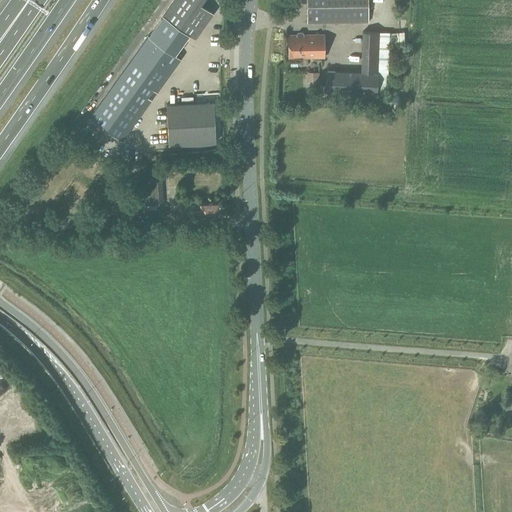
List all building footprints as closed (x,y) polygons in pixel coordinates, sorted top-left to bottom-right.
[(163,15),(189,34),(195,38),(206,23),(213,13),(210,11),(200,4),(203,0),(173,0),(162,15),(163,15)] [(306,0),(307,23),(368,22),(368,0),(306,0)] [(162,15),(155,25),(176,40),(183,30),(162,15)] [(148,35),(90,117),(122,140),(151,99),(147,96),(153,89),(157,92),(180,59),(161,45),(167,36),(159,31),(154,28),(148,36),(148,35)] [(360,71),(326,70),(325,96),(377,98),(379,31),(362,31),(360,71)] [(324,34),(288,35),(288,57),(324,57),(324,34)] [(181,56),(190,44),(182,38),(173,50),(181,56)] [(307,84),(319,84),(319,72),(306,72),(307,84)] [(213,101),(166,103),(168,144),(216,141),(213,101)] [(163,203),(161,165),(142,166),(144,204),(147,204),(147,209),(156,209),(155,204),(163,203)] [(198,212),(201,212),(201,213),(219,212),(219,200),(201,201),(201,204),(190,205),(191,218),(198,218),(198,212)] [(39,224),(22,225),(22,235),(39,234),(39,224)]
